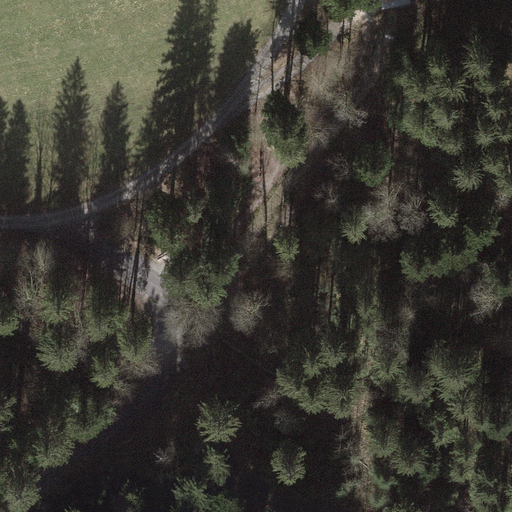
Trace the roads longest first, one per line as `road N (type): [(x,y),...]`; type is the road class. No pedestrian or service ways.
road 1 (track): [(0,220),(71,218),(169,163),(234,112),(304,0)]
road 2 (track): [(168,356),(145,403),(20,511)]
road 3 (track): [(168,356),(163,312),(139,271),(71,218)]
